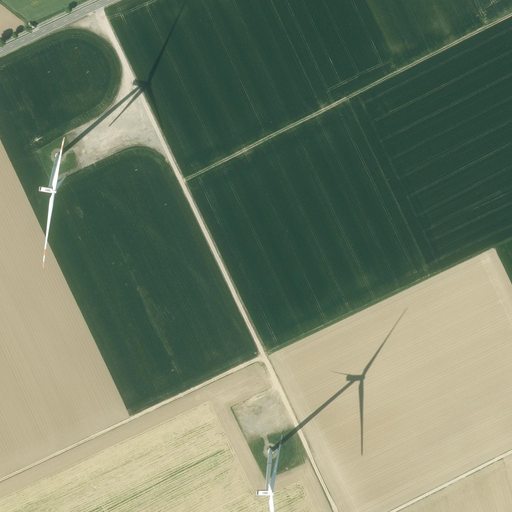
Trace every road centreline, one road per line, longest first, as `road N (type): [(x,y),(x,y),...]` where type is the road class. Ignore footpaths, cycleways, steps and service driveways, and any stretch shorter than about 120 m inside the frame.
road 1 (track): [(511,238),(262,355),(97,5)]
road 2 (track): [(336,511),(262,355),(0,479)]
road 3 (track): [(180,182),(511,14)]
road 4 (track): [(511,451),(392,511)]
road 5 (secondary): [(0,51),(110,0)]
